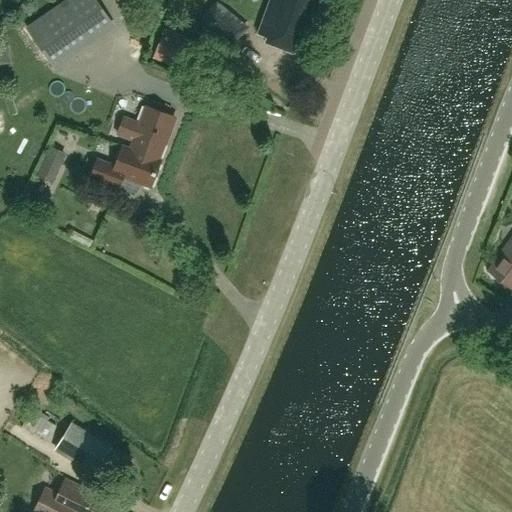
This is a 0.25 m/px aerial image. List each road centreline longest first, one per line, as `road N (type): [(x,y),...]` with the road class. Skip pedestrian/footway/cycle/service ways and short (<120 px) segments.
road 1 (unclassified): [(181,511),(267,322),(390,0)]
road 2 (tertiary): [(351,511),(423,338),(458,317)]
road 3 (tertiary): [(458,317),(456,255),(511,107)]
